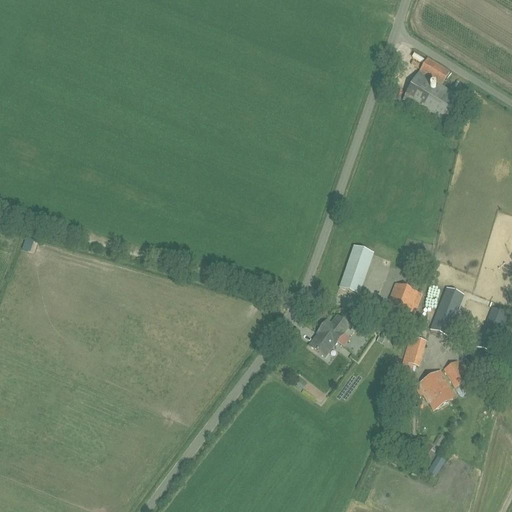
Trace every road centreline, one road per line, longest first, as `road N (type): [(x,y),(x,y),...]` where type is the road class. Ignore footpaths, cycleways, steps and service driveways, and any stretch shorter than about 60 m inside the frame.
road 1 (track): [(0,215),(298,302)]
road 2 (unclassified): [(302,294),(395,33)]
road 3 (unclassified): [(148,511),(302,294)]
road 4 (unclassified): [(511,412),(456,346),(302,294)]
road 5 (unclassified): [(511,104),(395,33)]
